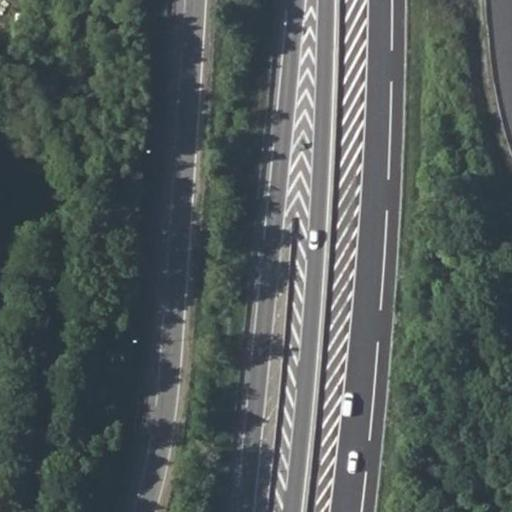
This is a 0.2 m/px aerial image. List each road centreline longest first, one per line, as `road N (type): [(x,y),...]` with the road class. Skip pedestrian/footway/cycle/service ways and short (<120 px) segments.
road 1 (motorway): [(192,0),(167,396),(142,511)]
road 2 (motorway): [(294,0),(244,511)]
road 3 (motorway): [(342,511),(368,264),(379,0)]
road 4 (motorway): [(328,0),(294,511)]
